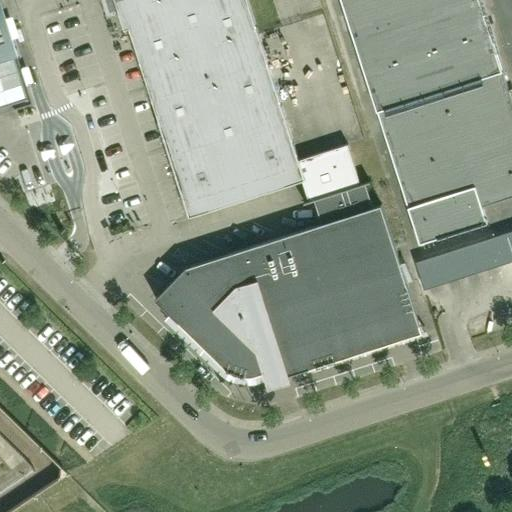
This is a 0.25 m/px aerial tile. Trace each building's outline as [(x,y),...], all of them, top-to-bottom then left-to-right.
[(304,202),(304,203),(370,181),(361,184),(348,144),(299,160),(247,0),(115,0),(119,10),(125,30),(126,30),(126,29),(130,28),(190,216),(303,180),(309,201),(305,202),(305,201),(304,202)] [(341,0),(377,111),(503,70),(480,0),(341,0)] [(0,107),(11,104),(13,108),(13,109),(31,104),(31,103),(25,83),(28,82),(26,77),(23,68),(20,69),(15,54),(10,38),(13,37),(7,19),(4,20),(3,16),(0,6),(0,107)] [(511,197),(511,98),(503,70),(377,111),(420,244),(488,222),(483,207),(511,197)] [(422,332),(387,221),(382,204),(374,207),(366,183),(370,182),(370,181),(304,203),(305,204),(315,200),(322,223),(186,267),(156,299),(220,361),(236,373),(254,376),(285,366),(288,375),(422,332)] [(510,262),(511,261),(511,231),(501,235),(510,262)]
